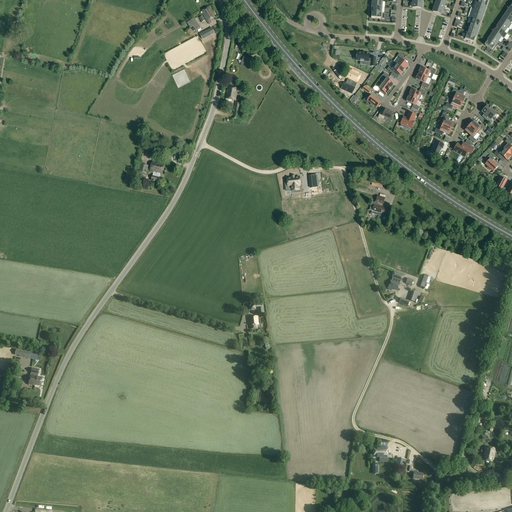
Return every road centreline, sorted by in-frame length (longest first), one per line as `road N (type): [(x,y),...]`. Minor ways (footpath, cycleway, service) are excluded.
road 1 (unclassified): [(201,142),(262,172),(291,165),(343,170),(392,312),(353,425),(403,443),(433,467),(438,511)]
road 2 (tertiary): [(5,511),(72,347),(164,216),(201,142)]
road 3 (primary): [(511,236),(374,142),(243,0)]
road 4 (tertiary): [(201,142),(226,47),(218,0)]
